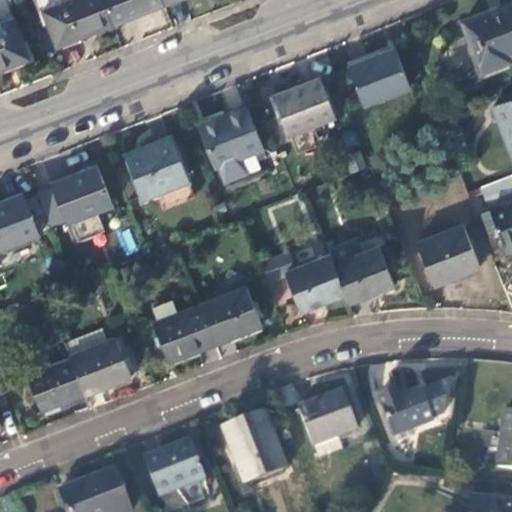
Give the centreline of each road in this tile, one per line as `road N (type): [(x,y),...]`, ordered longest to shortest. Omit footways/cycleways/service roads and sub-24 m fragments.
road 1 (residential): [(511,342),(401,339),(332,348),(0,475)]
road 2 (tertiary): [(349,0),(0,135)]
